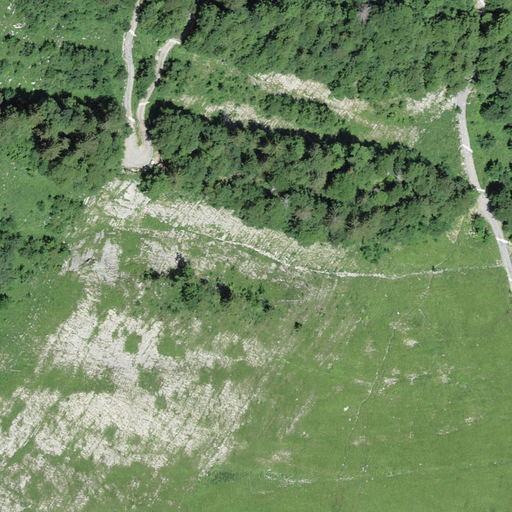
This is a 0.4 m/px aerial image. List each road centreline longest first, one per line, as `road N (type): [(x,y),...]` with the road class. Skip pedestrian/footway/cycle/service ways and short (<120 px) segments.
road 1 (track): [(196,0),(143,102),(141,161),(130,151),(128,101),(137,0)]
road 2 (track): [(511,264),(467,152),(462,101),(480,0)]
